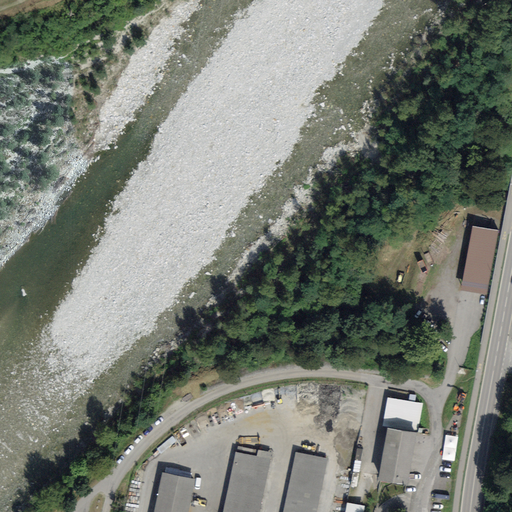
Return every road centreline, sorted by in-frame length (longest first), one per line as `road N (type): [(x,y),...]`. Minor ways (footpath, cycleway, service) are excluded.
road 1 (unclassified): [(416,511),(436,448),(435,397),(363,374),(298,367),(212,390),(163,422),(135,454),(109,511)]
road 2 (secondary): [(470,511),(511,267)]
road 3 (unknown): [(212,439),(280,416),(269,511)]
